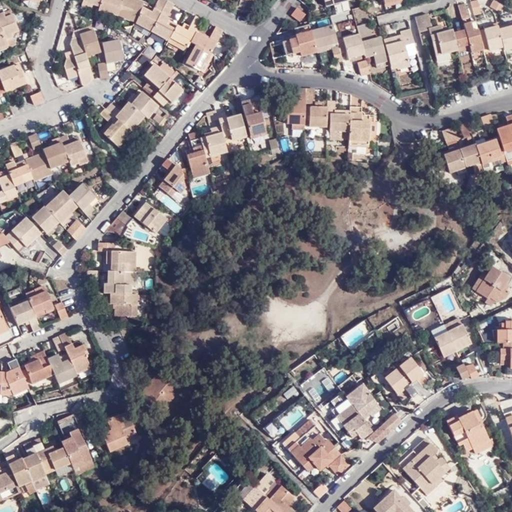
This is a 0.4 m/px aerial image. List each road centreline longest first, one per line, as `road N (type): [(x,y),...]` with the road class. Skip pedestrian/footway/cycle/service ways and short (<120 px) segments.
road 1 (unclassified): [(86,315),(68,265),(236,66)]
road 2 (unclassified): [(511,101),(422,125),(343,86),(258,79),(236,66)]
road 3 (unclassified): [(322,511),(450,396),(511,386)]
road 4 (unclassified): [(31,423),(35,415),(114,392),(119,367),(86,315)]
